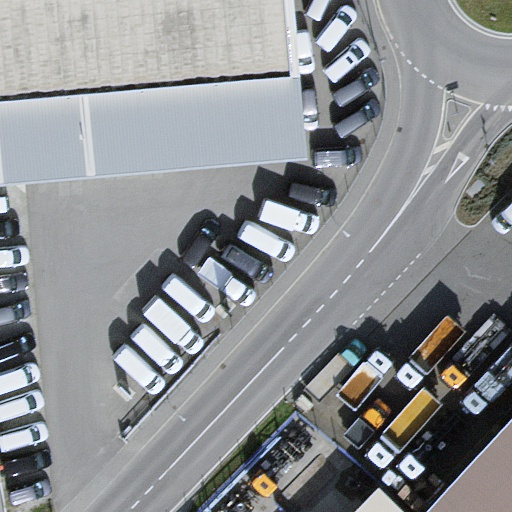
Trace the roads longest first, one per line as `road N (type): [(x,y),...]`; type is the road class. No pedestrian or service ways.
road 1 (tertiary): [(405,209),(126,511)]
road 2 (tertiary): [(424,30),(422,117),(405,209)]
road 3 (tertiary): [(405,209),(511,103)]
